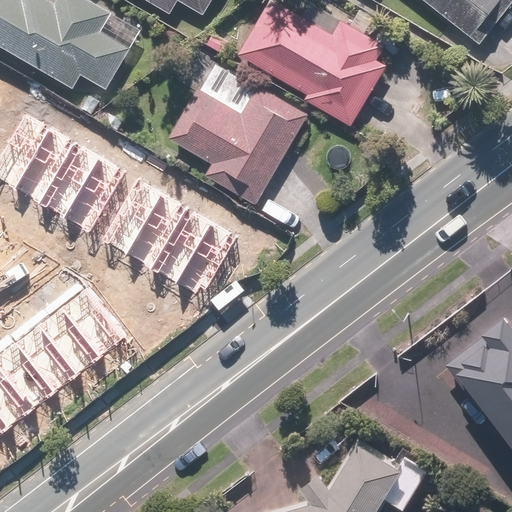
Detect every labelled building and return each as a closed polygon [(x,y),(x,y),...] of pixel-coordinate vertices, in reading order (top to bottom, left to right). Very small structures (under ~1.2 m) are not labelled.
[(0,0),(0,45),(76,89),(84,76),(108,90),(133,49),(104,32),(114,14),(89,0),(59,0),(57,5),(49,0),(0,0)] [(146,0),(173,15),(181,2),(206,16),(215,0),(146,0)] [(273,0),(241,56),(310,96),(307,101),(353,127),(389,67),(379,61),(388,46),(367,34),(376,18),(362,10),(353,26),(313,3),(305,18),(273,0)] [(511,0),(432,0),(487,41),(511,6),(511,0)] [(201,89),(171,139),(215,164),(208,176),(258,205),(311,115),(260,86),(259,88),(218,65),(203,91),(201,89)] [(30,113),(0,164),(0,179),(203,297),(239,235),(30,113)] [(88,292),(0,360),(0,436),(125,338),(88,292)] [(511,317),(510,315),(448,363),(485,412),(489,408),(511,437),(511,317)] [(404,454),(398,464),(359,440),(315,498),(262,511),(261,511),(378,511),(381,509),(389,497),(404,506),(427,468),(404,454)]
